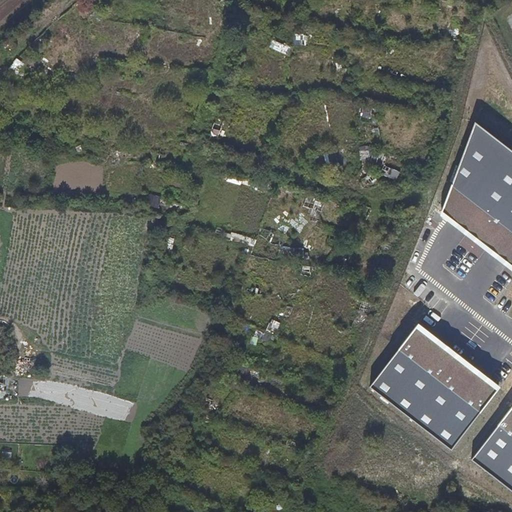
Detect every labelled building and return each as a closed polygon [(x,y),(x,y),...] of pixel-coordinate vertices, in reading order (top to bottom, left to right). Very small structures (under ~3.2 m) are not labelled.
[(285,22),(273,19),(272,23),(277,24),(276,28),(286,30),(285,33),(290,34),(292,24),(285,22)] [(307,45),(308,34),(291,33),(290,44),(307,45)] [(272,40),(269,47),(285,54),(288,46),(272,40)] [(14,72),(21,63),(15,59),(9,67),(14,72)] [(104,150),(103,160),(119,162),(120,152),(104,150)] [(373,159),(373,151),(359,150),(358,158),(373,159)] [(397,180),(402,162),(385,157),(380,175),(397,180)] [(371,176),(361,178),(362,185),(372,183),(371,176)] [(314,200),(312,207),(321,209),(323,203),(314,200)] [(265,249),(273,232),(263,227),(255,245),(265,249)] [(274,334),(279,323),(270,319),(265,330),(274,334)]
